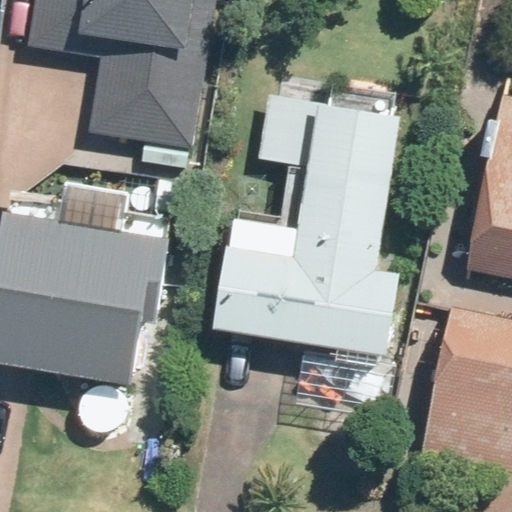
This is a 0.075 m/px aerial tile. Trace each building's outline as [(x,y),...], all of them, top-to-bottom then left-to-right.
[(97,125),(198,142),(221,0),(39,0),(33,37),(109,50),(97,125)] [(240,205),(222,315),(396,342),(409,257),(387,253),(409,107),(273,87),(263,151),(296,156),(287,212),(240,205)] [(472,262),(511,270),(511,89),(508,88),(472,262)] [(157,206),(131,201),(134,185),(72,175),(69,191),(15,183),(0,277),(0,348),(143,370),(152,308),(166,310),(182,210),(186,211),(190,183),(162,178),(157,206)] [(511,313),(459,302),(430,447),(511,464),(511,313)]
